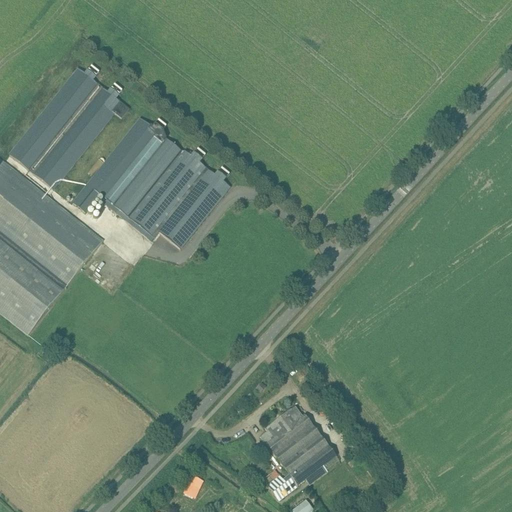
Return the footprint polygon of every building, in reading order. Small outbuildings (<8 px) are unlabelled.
[(78,70),(9,156),(53,191),(114,114),(121,120),(129,110),(122,104),(116,100),(123,91),(115,86),(108,94),(92,80),(99,71),(90,65),(83,73),(78,70)] [(141,119),(73,204),(85,215),(100,196),(107,202),(105,205),(128,224),(184,154),(183,153),(166,139),(162,132),(154,125),(152,128),(141,119)] [(184,154),(128,224),(152,244),(160,234),(180,251),(230,188),(224,184),(223,183),(226,180),(218,173),(215,176),(199,164),(201,161),(198,157),(194,154),(191,158),(184,152),(183,153),(184,154)] [(0,314),(28,337),(103,243),(0,161),(0,314)] [(336,458),(304,417),(302,418),(294,408),(265,431),(267,433),(260,438),(289,477),(283,482),(280,478),(267,487),(279,502),(336,458)] [(188,499),(194,492),(199,496),(206,488),(196,479),(182,494),(188,499)] [(177,499),(171,506),(178,511),(180,511),(185,507),(177,499)] [(237,511),(239,511),(232,501),(217,511),(216,511),(237,511)] [(291,511),(312,511),(306,501),(290,510),(291,511)] [(191,509),(193,511),(199,511),(202,509),(196,503),(191,509)]
